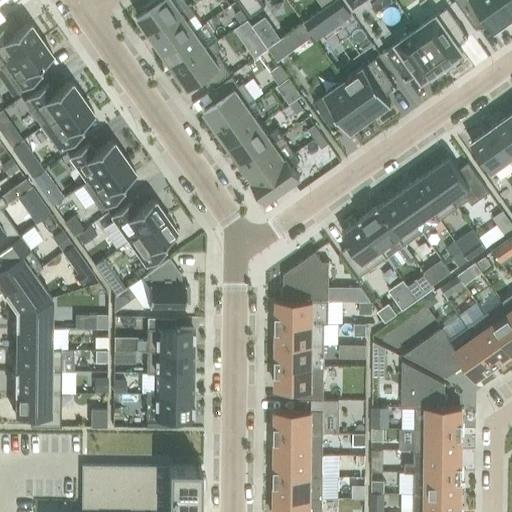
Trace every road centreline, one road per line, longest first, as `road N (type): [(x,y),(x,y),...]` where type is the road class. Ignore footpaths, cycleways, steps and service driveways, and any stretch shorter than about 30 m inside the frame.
road 1 (residential): [(234,257),(511,62)]
road 2 (residential): [(86,15),(232,223),(234,257)]
road 3 (residential): [(234,257),(232,511)]
